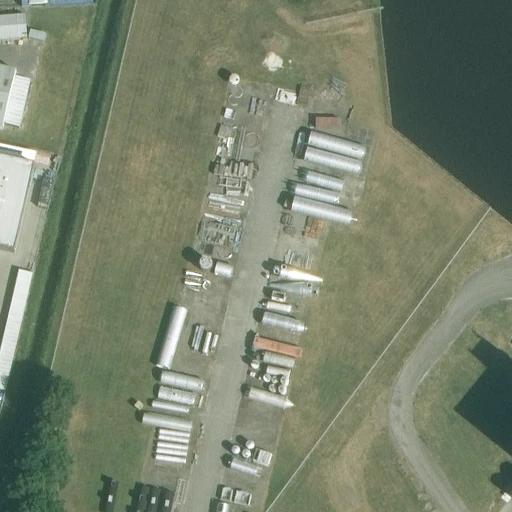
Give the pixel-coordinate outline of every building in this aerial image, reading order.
[(0,129),(2,131),(16,72),(0,68),(0,129)] [(322,177),(365,185),(376,128),(333,120),(322,177)] [(0,251),(14,255),(34,168),(0,160),(0,251)] [(218,242),(201,244),(202,261),(219,260),(218,242)] [(0,388),(12,391),(35,269),(21,267),(0,380),(0,388)] [(201,335),(204,305),(210,306),(213,279),(183,277),(177,333),(201,335)] [(295,369),(298,357),(302,339),(259,328),(255,345),(272,349),(268,363),(295,369)] [(183,511),(183,497),(165,496),(164,511),(183,511)]
